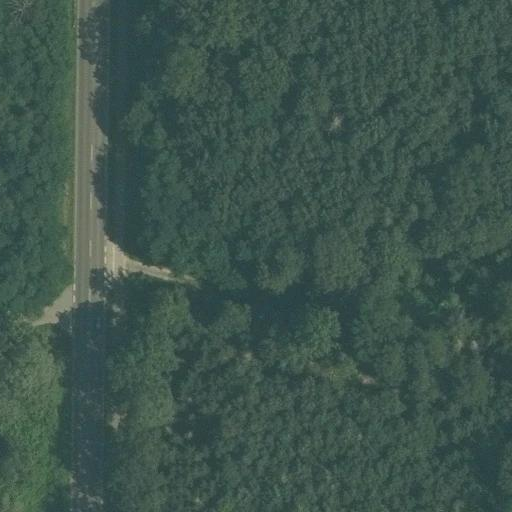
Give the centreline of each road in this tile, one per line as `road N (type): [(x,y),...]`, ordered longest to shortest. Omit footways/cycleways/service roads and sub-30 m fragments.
road 1 (track): [(86,260),(390,335),(467,323),(511,299)]
road 2 (primary): [(87,306),(95,0)]
road 3 (primary): [(85,511),(87,306)]
